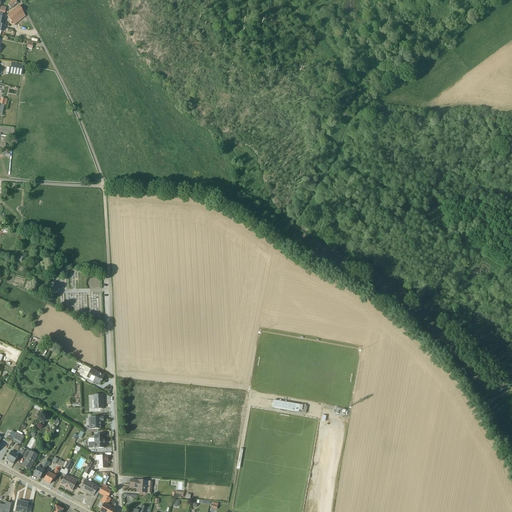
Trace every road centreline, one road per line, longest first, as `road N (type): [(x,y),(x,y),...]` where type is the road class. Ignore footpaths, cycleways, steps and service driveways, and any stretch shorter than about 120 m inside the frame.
road 1 (unclassified): [(285,241),(422,329),(487,404),(511,453)]
road 2 (residential): [(119,511),(108,274)]
road 3 (track): [(103,187),(19,0)]
road 4 (unclassified): [(285,241),(202,194),(103,187)]
